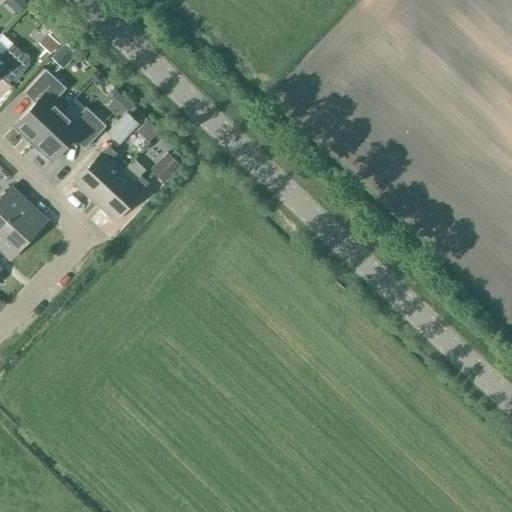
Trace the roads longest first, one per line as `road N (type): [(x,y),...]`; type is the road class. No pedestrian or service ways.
road 1 (tertiary): [(511,408),(78,0)]
road 2 (residential): [(0,150),(89,234),(0,330)]
